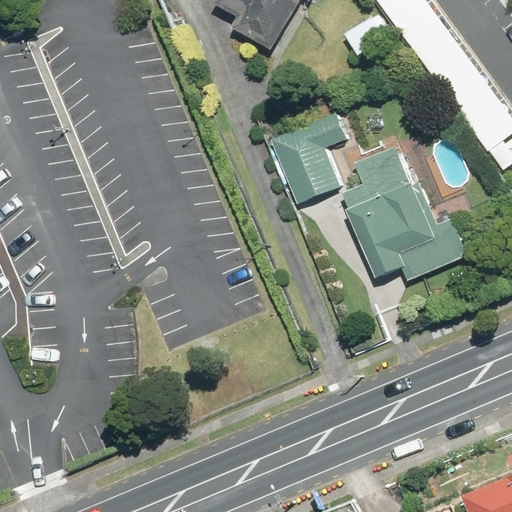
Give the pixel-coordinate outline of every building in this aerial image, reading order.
[(232,0),(231,2),(256,15),(250,26),(291,48),(316,0),(232,0)] [(511,111),(429,0),(380,0),(488,145),(511,126),(511,111)] [(395,37),(381,14),(348,35),(362,57),(395,37)] [(272,138),(300,208),(359,185),(344,147),(364,139),(351,107),(272,138)] [(438,136),(367,164),(376,186),(350,196),(389,293),(485,255),(438,136)] [(385,297),(381,284),(365,289),(373,314),(412,301),(408,289),(385,297)] [(63,345),(30,344),(29,365),(63,366),(63,345)] [(511,511),(511,468),(465,488),(474,511),(511,511)]
